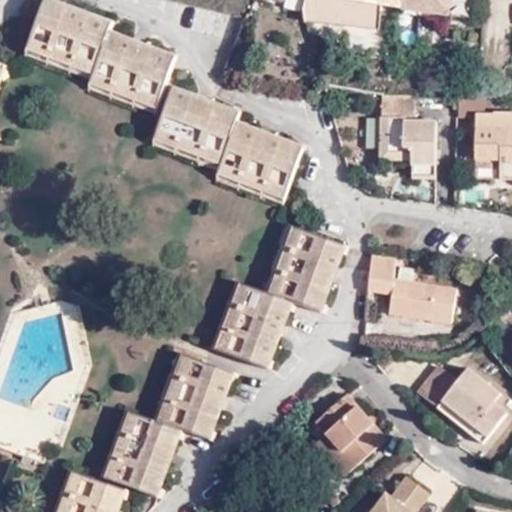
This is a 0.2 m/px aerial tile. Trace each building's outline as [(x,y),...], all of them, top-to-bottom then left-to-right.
[(45,0),(31,43),(51,50),(75,59),(98,67),(95,74),(116,83),(137,91),(160,100),(176,55),(168,52),(167,54),(118,37),(120,33),(112,30),(115,21),(106,18),(105,21),(54,4),(55,0),(45,0)] [(307,0),(303,10),(307,21),(382,29),(384,6),(384,0),(307,0)] [(384,0),(384,6),(404,8),(404,0),(384,0)] [(404,0),(404,8),(468,17),(470,0),(404,0)] [(51,50),(31,43),(24,61),(45,68),(51,50)] [(51,50),(45,68),(69,77),(75,59),(51,50)] [(75,59),(69,77),(91,85),(95,74),(98,67),(75,59)] [(10,68),(0,64),(0,90),(2,91),(10,68)] [(95,74),(91,85),(88,94),(109,102),(116,83),(95,74)] [(109,102),(132,110),(137,91),(116,83),(109,102)] [(159,132),(179,140),(202,148),(225,157),(222,166),(241,173),(265,181),(289,190),(304,145),(295,141),(294,145),(245,126),(246,123),(239,120),(242,111),(232,107),(231,111),(181,94),(182,89),(175,86),(159,132)] [(153,118),(160,100),(137,91),(132,110),(153,118)] [(413,97),(404,96),(380,96),(379,161),(410,162),(410,179),(433,179),(434,123),(413,123),(413,97)] [(511,114),(496,113),(496,116),(479,115),(478,162),(503,163),(504,173),(504,181),(511,181),(511,114)] [(152,151),(173,158),(179,140),(159,132),(152,151)] [(179,140),(173,158),(196,167),(202,148),(179,140)] [(202,148),(196,167),(219,175),(222,166),(225,157),(202,148)] [(503,163),(478,162),(478,173),(504,173),(503,163)] [(222,166),(219,175),(216,185),(236,192),(241,173),(222,166)] [(241,173),(236,192),(259,200),(265,181),(241,173)] [(282,209),(289,190),(265,181),(259,200),(282,209)] [(296,252),(304,232),(286,224),(279,245),(296,252)] [(349,248),(304,232),(296,252),(288,276),(280,298),(262,292),(251,288),(243,308),(235,333),(227,354),(272,370),(275,361),(271,360),(290,311),(294,312),(297,304),(325,315),(329,306),(326,304),(343,256),(347,257),(349,248)] [(288,276),(296,252),(279,245),(270,268),(288,276)] [(373,258),(372,281),(391,283),(392,259),(373,258)] [(394,284),(392,294),(390,306),(427,311),(426,321),(451,325),(456,290),(412,284),(414,268),(396,266),(394,284)] [(280,298),(288,276),(270,268),(262,292),(280,298)] [(225,302),(243,308),(251,288),(232,281),(225,302)] [(372,281),(371,293),(392,294),(394,284),(391,283),(372,281)] [(217,326),(235,333),(243,308),(225,302),(217,326)] [(427,311),(390,306),(388,316),(426,321),(427,311)] [(209,348),(227,354),(235,333),(217,326),(209,348)] [(184,380),(191,359),(173,352),(165,374),(184,380)] [(237,376),(191,359),(184,380),(176,403),(168,425),(149,419),(141,415),(133,437),(125,460),(117,483),(161,499),(165,489),(162,487),(180,439),(183,440),(186,431),(215,442),(217,433),(215,432),(232,382),(235,383),(237,376)] [(448,402),(463,383),(442,366),(422,393),(487,446),(492,439),(448,402)] [(473,370),(463,383),(448,402),(492,439),(511,416),(502,410),(498,407),(505,395),(473,370)] [(176,403),(184,380),(165,374),(157,396),(176,403)] [(510,399),(505,395),(498,407),(502,410),(510,399)] [(168,425),(176,403),(157,396),(149,419),(168,425)] [(340,460),(353,475),(391,442),(351,397),(320,423),(331,436),(346,454),(340,460)] [(113,430),(133,437),(141,415),(121,408),(113,430)] [(0,422),(0,449),(42,466),(51,441),(0,422)] [(105,453),(125,460),(133,437),(113,430),(105,453)] [(348,479),(353,475),(340,460),(346,454),(331,436),(320,446),(348,479)] [(97,475),(117,483),(125,460),(105,453),(97,475)] [(76,496),(83,474),(65,468),(58,489),(76,496)] [(129,490),(83,474),(76,496),(70,511),(118,511),(123,498),(127,500),(129,490)] [(390,495),(377,511),(421,511),(433,496),(411,479),(396,499),(390,495)] [(70,511),(76,496),(58,489),(49,511),(70,511)]
